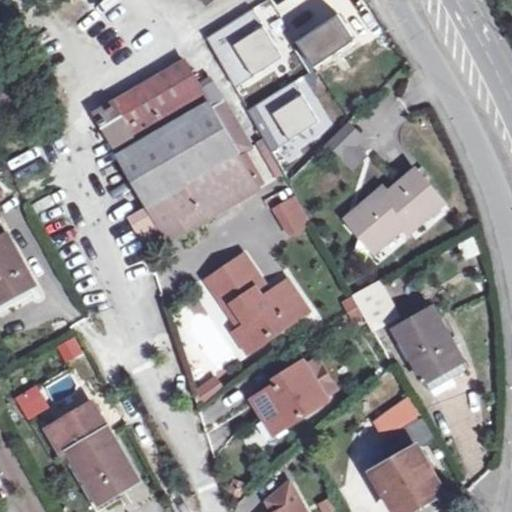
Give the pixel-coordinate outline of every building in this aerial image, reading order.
[(285,57),(255,9),(209,38),(237,88),(285,57)] [(341,16),(300,42),(317,67),(357,41),(341,16)] [(216,111),(227,104),(215,82),(203,89),(188,63),(96,116),(150,207),(135,216),(149,240),(164,231),(171,244),(261,190),(241,156),(252,148),(230,109),(218,116),(216,111)] [(321,122),(296,82),(249,111),(273,152),(321,122)] [(218,116),(230,109),(227,104),(216,111),(218,116)] [(350,124),(332,142),(356,167),(366,157),(356,146),(364,139),(350,124)] [(411,222),(416,228),(444,205),(417,173),(390,196),(385,191),(354,216),(381,247),(402,229),(411,222)] [(277,211),(291,236),(310,225),(296,200),(277,211)] [(375,252),(381,247),(354,216),(348,221),(375,252)] [(0,302),(8,298),(12,306),(30,295),(27,288),(36,282),(3,222),(0,223),(0,302)] [(408,236),(416,228),(411,222),(402,229),(408,236)] [(261,289),(269,284),(252,255),(215,275),(229,299),(235,295),(245,314),(240,317),(233,322),(247,345),(305,311),(292,287),(276,297),(268,301),(261,289)] [(268,301),(276,297),(269,284),(261,289),(268,301)] [(373,331),(395,319),(376,286),(354,297),(360,307),(373,331)] [(235,295),(229,299),(240,317),(245,314),(235,295)] [(0,306),(2,311),(12,306),(8,298),(0,302),(0,306)] [(397,329),(405,343),(414,358),(432,390),(470,369),(435,308),(397,329)] [(67,365),(86,354),(74,336),(56,347),(67,365)] [(408,361),(414,358),(405,343),(399,345),(408,361)] [(276,411),(283,424),(326,400),(303,359),(287,368),(290,376),(253,396),(265,417),(276,411)] [(193,388),(201,402),(224,390),(216,376),(193,388)] [(37,384),(13,399),(27,422),(51,407),(37,384)] [(410,394),(376,421),(399,457),(375,470),(399,511),(402,511),(444,489),(420,447),(435,438),(410,394)] [(50,429),(54,436),(99,411),(95,403),(50,429)] [(138,480),(99,411),(54,436),(65,455),(72,451),(101,502),(138,480)] [(273,430),(283,424),(276,411),(265,417),(273,430)] [(306,511),(291,484),(270,502),(275,511),(306,511)]
